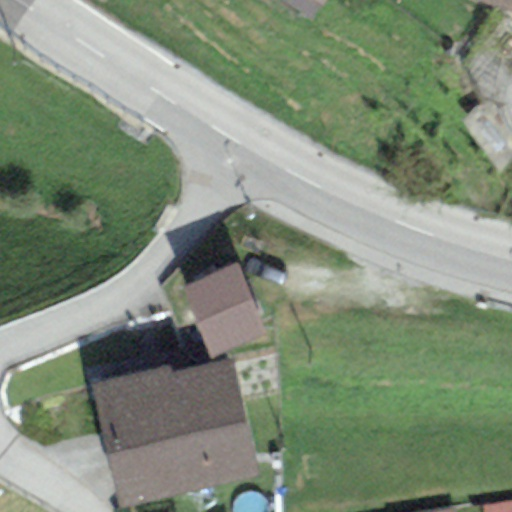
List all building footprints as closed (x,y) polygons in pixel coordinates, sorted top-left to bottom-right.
[(325,0),(276,0),(311,22),(325,0)] [(511,0),(481,0),(511,8),(511,0)] [(236,266),(181,288),(209,358),(265,336),(236,266)] [(90,384),(118,510),(257,478),(230,360),(170,374),(169,366),(90,384)] [(511,511),(511,502),(480,508),(480,511),(511,511)]
